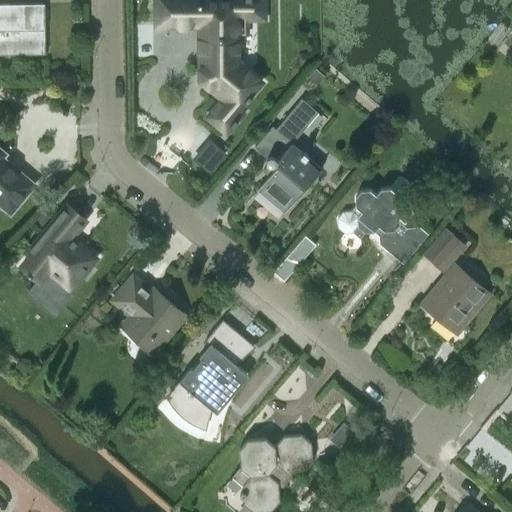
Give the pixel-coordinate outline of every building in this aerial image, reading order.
[(156,0),(157,25),(201,25),(201,58),(201,65),(201,66),(201,78),(211,87),(212,88),(217,92),(224,98),(208,117),(225,131),(242,111),(240,109),(238,108),(257,86),(260,82),(242,67),(241,66),(243,62),(241,58),(237,56),(236,31),(244,31),(244,17),(245,17),(261,17),(262,17),(262,15),(261,0),(235,0),(235,1),(206,1),(205,0),(156,0)] [(0,54),(45,54),(44,3),(0,3),(0,54)] [(316,68),(308,77),(313,82),(319,82),(324,76),(316,68)] [(254,147),(266,157),(266,158),(266,160),(266,161),(266,162),(267,163),(267,164),(269,165),(266,170),(270,173),(256,190),(283,213),(322,168),(321,167),(319,168),(306,157),(307,155),(303,151),(302,152),(292,143),(317,112),(301,98),(275,129),(272,126),(254,147)] [(0,155),(2,154),(0,152),(0,201),(9,210),(30,185),(0,158),(0,155)] [(393,227),(398,221),(397,213),(393,209),(396,206),(394,204),(396,202),(396,193),(389,187),(380,188),(375,194),(369,189),(360,190),(355,197),(355,205),(350,211),(342,211),(336,218),(337,227),(344,232),(352,232),(359,237),(364,231),(372,230),(378,235),(379,243),(402,263),(419,242),(427,233),(419,226),(405,228),(400,234),(393,227)] [(29,255),(21,266),(37,279),(34,282),(61,305),(90,271),(86,268),(94,258),(70,238),(85,219),(66,204),(26,253),(29,255)] [(452,240),(441,231),(422,254),(442,271),(463,245),(455,237),(452,240)] [(281,264),(272,274),(282,283),(291,272),(314,247),(304,238),(281,264)] [(421,303),(429,310),(455,332),(488,292),(454,264),(421,303)] [(154,288),(151,292),(132,276),(113,300),(131,315),(125,322),(136,332),(133,335),(152,352),(185,314),(154,288)] [(102,319),(93,311),(86,318),(95,326),(102,319)] [(189,368),(168,393),(171,398),(174,403),(178,407),(182,412),(186,415),(191,419),(196,421),(201,424),(207,425),(209,415),(211,409),(216,413),(248,375),(236,365),(250,350),(236,339),(240,334),(222,319),(204,340),(209,344),(199,356),(201,358),(191,369),(189,368)] [(343,423),(335,432),(345,441),(353,432),(343,423)] [(278,481),(286,471),(304,470),(312,460),(310,442),(301,434),(284,435),(283,435),(274,445),(265,437),(246,439),(238,448),(240,466),(250,475),(242,484),(243,502),(253,511),(271,509),(279,499),(278,481)] [(372,444),(375,439),(371,436),(367,440),(372,444)]
